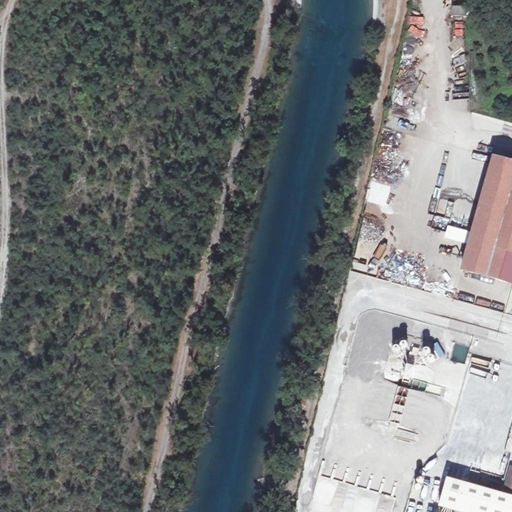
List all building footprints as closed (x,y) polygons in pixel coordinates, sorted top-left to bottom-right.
[(467,7),(453,7),(453,16),(467,16),(467,7)] [(511,161),(494,157),(463,270),(511,284),(511,161)] [(454,267),(463,269),(466,258),(458,256),(454,267)] [(438,295),(441,286),(401,275),(398,284),(438,295)] [(464,363),(470,348),(455,343),(450,359),(464,363)] [(447,478),(439,506),(460,511),(462,511),(464,509),(474,511),(511,511),(511,496),(511,497),(511,496),(447,478)]
